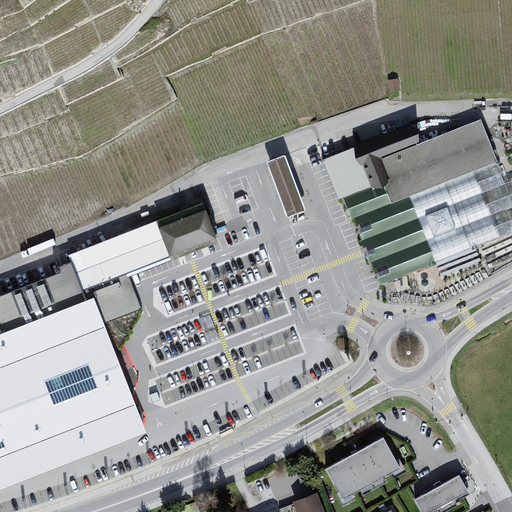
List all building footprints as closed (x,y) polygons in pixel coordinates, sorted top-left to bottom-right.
[(350,150),(322,161),(375,285),(511,234),(502,212),(511,207),(511,180),(499,186),(475,121),(415,145),(411,134),(352,156),(350,150)] [(267,158),(287,214),(305,208),(286,152),(267,158)] [(208,208),(114,243),(127,277),(221,242),(208,208)] [(0,481),(136,428),(93,319),(136,301),(127,277),(114,243),(57,268),(59,273),(0,296),(0,481)] [(382,438),(327,468),(343,497),(398,468),(382,438)] [(457,476),(409,501),(414,511),(429,511),(467,492),(457,476)] [(321,511),(316,495),(279,507),(281,511),(321,511)]
